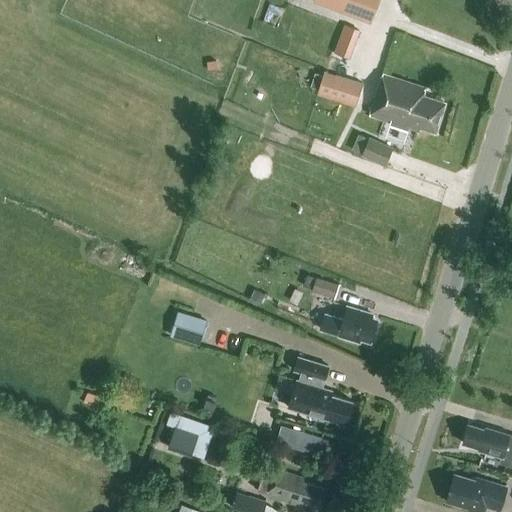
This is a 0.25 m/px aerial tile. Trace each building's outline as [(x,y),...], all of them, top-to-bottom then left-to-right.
[(379,0),(312,0),(313,0),(371,22),(379,0)] [(351,56),(361,27),(345,21),(334,50),(351,56)] [(355,105),(363,82),(325,70),(318,93),(355,105)] [(435,131),(444,103),(428,98),(428,97),(423,95),(425,87),(382,74),(369,115),(408,127),(409,123),(435,131)] [(386,164),(394,146),(370,135),(362,153),(386,164)] [(218,177),(223,160),(214,157),(209,173),(218,177)] [(316,276),(307,274),(304,283),(313,286),(312,290),(335,297),(340,283),(316,275),(316,276)] [(376,321),(370,319),(372,314),(348,307),(344,320),(325,314),(320,329),(339,335),(339,336),(359,342),(361,337),(370,340),(376,321)] [(207,319),(184,312),(177,337),(199,344),(207,319)] [(324,379),(328,365),(298,356),(294,370),(301,372),(299,380),(297,379),(288,407),(345,424),(352,401),(331,394),(332,390),(320,387),(323,379),(324,379)] [(166,423),(175,426),(167,447),(191,455),(191,454),(204,458),(215,426),(171,411),(166,423)] [(484,429),(469,424),(463,443),(479,448),(478,450),(486,452),(487,454),(492,456),(494,454),(501,456),(499,462),(511,466),(511,435),(508,434),(509,434),(485,427),(484,429)] [(319,506),(324,488),(303,482),(304,478),(274,468),(266,494),(296,504),(293,511),(309,511),(310,509),(312,509),(313,504),(319,506)] [(476,480),(454,473),(446,501),(467,507),(466,510),(472,511),(483,511),(486,505),(502,510),(508,487),(477,477),(476,480)] [(246,511),(261,511),(265,501),(237,492),(232,507),(246,511)]
